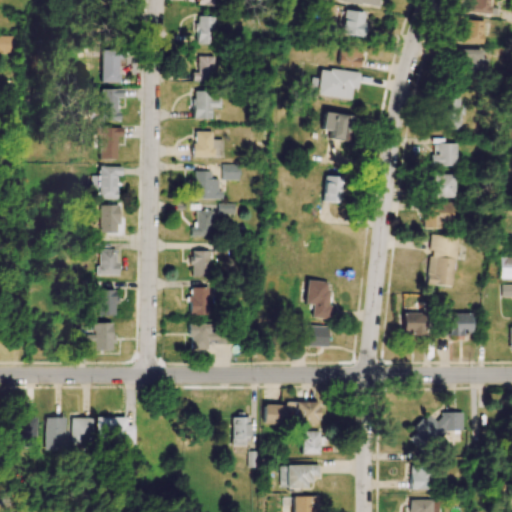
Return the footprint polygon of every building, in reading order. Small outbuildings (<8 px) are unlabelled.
[(487,0),(465,0),(465,12),(486,14),(487,0)] [(363,13),(342,9),(338,33),(359,37),(363,13)] [(213,44),(214,17),(197,16),(196,44),(213,44)] [(456,41),(479,44),(481,22),(464,20),(463,28),(458,28),(456,41)] [(11,36),(0,35),(0,52),(10,53),(11,36)] [(335,66),(356,67),(357,46),(336,45),(335,66)] [(484,58),(478,58),(479,50),(456,49),(455,71),(484,72),(484,58)] [(98,82),(117,82),(117,50),(98,50),(98,82)] [(197,72),(191,72),(191,81),(213,81),(213,56),(197,56),(197,72)] [(357,74),(318,68),(314,95),(348,100),(350,89),(354,89),(357,74)] [(98,89),(98,120),(116,120),(116,97),(121,97),(121,89),(98,89)] [(191,119),(210,119),(210,108),(219,108),(219,91),(192,91),(191,119)] [(459,98),(441,99),(442,129),(460,129),(459,98)] [(114,160),(114,136),(120,136),(120,127),(97,126),(96,160),(114,160)] [(221,157),(221,139),(210,139),(210,131),(192,131),(191,156),(221,157)] [(430,166),(454,165),(453,144),(429,144),(430,166)] [(238,164),(221,164),(220,179),(238,180),(238,164)] [(115,198),(114,176),(119,175),(119,166),(97,166),(97,175),(87,175),(88,198),(115,198)] [(209,171),(193,171),(193,199),(221,199),(221,191),(217,191),(217,179),(209,179),(209,171)] [(453,198),(453,174),(430,173),(429,197),(453,198)] [(321,202),(339,202),(340,177),(322,176),(321,202)] [(450,203),(422,202),(422,228),(450,228),(450,203)] [(233,203),(216,203),(216,213),(233,214),(233,203)] [(98,205),(97,233),(116,233),(117,205),(98,205)] [(211,211),(194,211),(195,227),(189,227),(189,236),(212,236),(211,211)] [(451,286),(454,236),(428,234),(425,285),(451,286)] [(115,275),(115,249),(96,250),(96,275),(115,275)] [(190,277),(209,276),(208,250),(189,251),(190,277)] [(325,319),(328,282),(305,280),(302,303),(310,304),(309,317),(325,319)] [(207,287),(189,287),(188,315),(207,315),(207,287)] [(114,316),(114,290),(95,289),(95,315),(114,316)] [(400,313),(400,335),(422,335),(423,313),(400,313)] [(469,313),(441,313),(440,335),(468,335),(469,313)] [(111,350),(111,322),(92,323),(92,350),(111,350)] [(188,349),(206,349),(206,341),(220,342),(220,324),(188,324),(188,349)] [(325,347),(326,326),(299,325),(298,346),(325,347)] [(317,423),(316,401),(284,402),(284,423),(317,423)] [(261,424),(283,424),(283,405),(262,404),(261,424)] [(460,412),(437,412),(437,420),(410,420),(410,446),(442,446),(442,431),(460,430),(460,412)] [(34,444),(35,418),(15,417),(14,444),(34,444)] [(63,417),(43,417),(43,450),(63,450),(63,417)] [(124,417),(95,417),(94,441),(131,441),(132,425),(124,425),(124,417)] [(231,445),(248,445),(248,417),(230,417),(231,445)] [(88,418),(68,418),(69,451),(88,451),(88,418)] [(299,454),(317,454),(317,446),(320,446),(320,431),(299,431),(299,454)] [(277,465),(278,487),(309,487),(309,475),(317,475),(317,465),(277,465)] [(407,489),(429,490),(429,469),(408,468),(407,489)] [(291,496),(291,511),(316,511),(316,496),(291,496)] [(408,500),(408,511),(437,511),(437,500),(408,500)]
